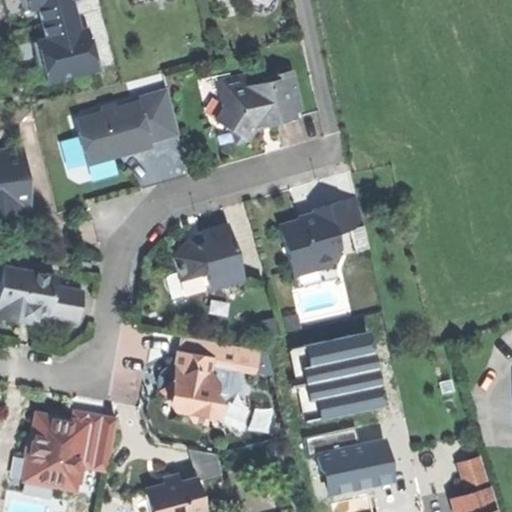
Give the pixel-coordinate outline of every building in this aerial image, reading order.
[(33,7),(39,35),(31,37),(42,81),(95,67),(84,24),(77,26),(70,0),(22,0),(24,9),(33,7)] [(245,76),(217,83),(221,101),(225,104),(215,120),(231,131),(231,134),(234,144),(248,140),(260,119),(274,122),(287,119),(302,115),(291,72),(247,82),(245,76)] [(164,88),(70,115),(83,162),(177,134),(164,88)] [(0,216),(1,216),(0,208),(0,203),(5,200),(8,200),(28,198),(22,148),(0,150),(0,216)] [(299,221),(278,227),(292,278),(297,277),(295,270),(316,264),(325,270),(338,248),(334,234),(362,226),(353,197),(312,209),(314,216),(315,221),(300,226),(299,221)] [(9,208),(8,200),(5,200),(0,203),(0,208),(1,216),(10,215),(9,208)] [(306,219),(299,221),(300,226),(315,221),(314,216),(306,219)] [(172,256),(179,281),(205,273),(210,289),(243,279),(227,225),(211,230),(199,233),(199,236),(193,238),(189,242),(188,239),(172,256)] [(56,277),(4,268),(0,289),(0,309),(1,310),(0,314),(2,314),(1,319),(23,323),(24,318),(35,320),(36,314),(77,321),(82,292),(54,287),(56,277)] [(180,338),(177,354),(211,360),(262,368),(264,352),(180,338)] [(211,360),(177,354),(175,367),(172,382),(160,390),(170,395),(170,400),(175,410),(188,412),(193,422),(207,424),(216,418),(219,403),(212,395),(214,383),(208,372),(211,360)] [(73,412),(72,417),(87,420),(86,424),(113,428),(115,419),(73,412)] [(54,418),(35,414),(30,441),(26,440),(23,454),(27,454),(26,459),(31,460),(28,475),(53,479),(52,487),(74,490),(75,483),(78,484),(81,468),(106,472),(113,428),(86,424),(87,420),(72,417),(71,420),(54,418)] [(389,426),(406,511),(418,511),(421,511),(403,423),(389,426)] [(362,497),(381,492),(365,428),(324,438),(329,458),(323,459),(330,485),(335,484),(339,503),(362,497)] [(192,450),(196,476),(222,471),(218,445),(192,450)] [(456,458),(462,485),(488,479),(482,453),(456,458)] [(144,491),(149,511),(204,511),(195,480),(180,484),(178,477),(169,479),(162,481),(164,486),(144,491)] [(449,499),(452,511),(492,511),(486,488),(449,499)]
